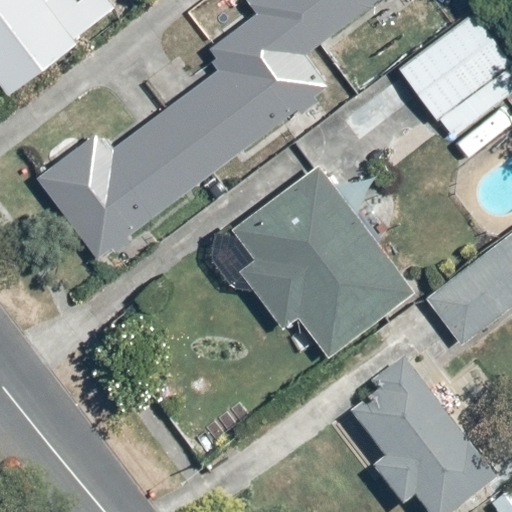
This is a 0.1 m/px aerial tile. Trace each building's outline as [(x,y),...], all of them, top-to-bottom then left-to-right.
[(0,0),(0,88),(6,96),(115,6),(109,0),(73,0),(70,3),(67,0),(0,0)] [(96,129),(35,175),(100,262),(330,91),(304,56),(379,0),(246,0),(257,14),(211,48),(223,64),(110,148),(96,129)] [(401,66),(452,136),(511,91),(511,71),(470,15),(401,66)] [(253,260),(238,271),(281,328),(295,318),(325,357),(410,291),(314,167),(241,224),(231,231),(253,260)] [(386,359),(441,318),(460,343),(511,303),(511,232),(426,298),(371,339),(386,359)] [(451,511),(495,479),(413,373),(354,419),(384,458),(373,467),(400,503),(411,494),(425,511),(451,511)]
